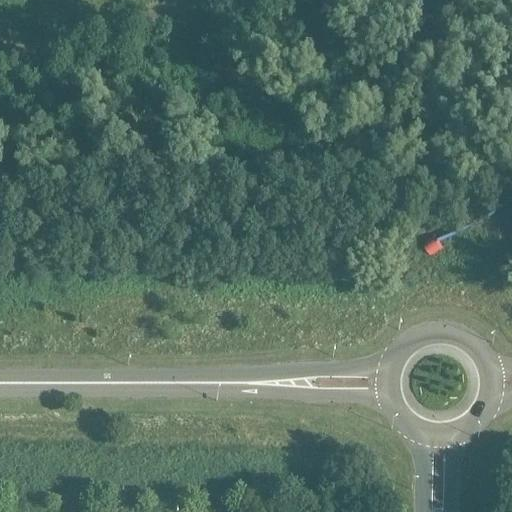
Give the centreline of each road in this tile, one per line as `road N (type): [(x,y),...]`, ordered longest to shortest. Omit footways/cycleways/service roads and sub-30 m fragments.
road 1 (unknown): [(0,215),(112,223),(156,188),(209,170),(294,172),(344,163),(511,100)]
road 2 (tertiary): [(256,380),(0,381)]
road 3 (tertiary): [(396,362),(256,380)]
road 4 (tertiary): [(256,380),(388,396)]
